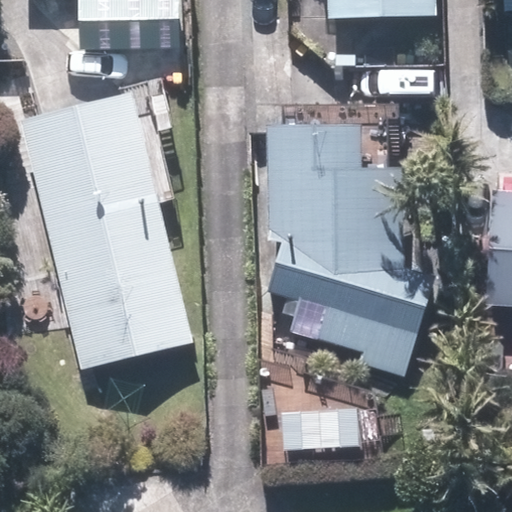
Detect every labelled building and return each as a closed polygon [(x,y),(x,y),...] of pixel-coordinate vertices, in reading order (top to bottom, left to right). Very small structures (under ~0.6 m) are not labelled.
[(423,0),(314,0),(315,15),(424,13),(423,0)] [(136,91),(22,115),(71,363),(187,339),(136,91)] [(299,302),(290,331),(359,351),(355,365),(403,379),(431,283),(431,277),(405,277),(409,172),(381,171),(383,136),(280,133),(274,294),(299,302)] [(511,198),(482,197),(477,304),(511,305),(511,198)] [(499,347),(477,346),(476,373),(499,373),(499,347)]
